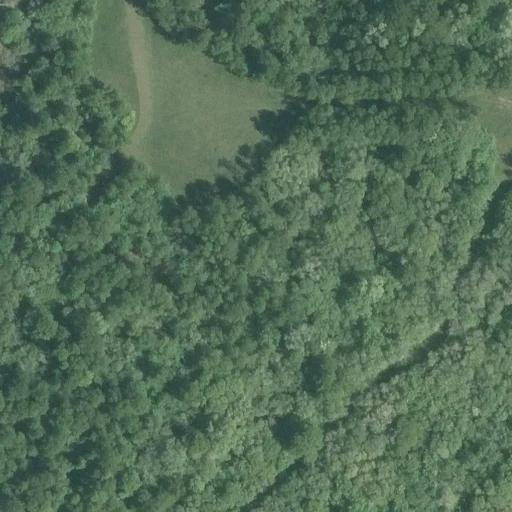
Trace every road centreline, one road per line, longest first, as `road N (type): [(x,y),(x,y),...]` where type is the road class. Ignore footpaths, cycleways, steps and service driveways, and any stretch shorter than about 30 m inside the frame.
road 1 (track): [(492,190),(420,356),(350,411),(250,511)]
road 2 (track): [(315,102),(483,95)]
